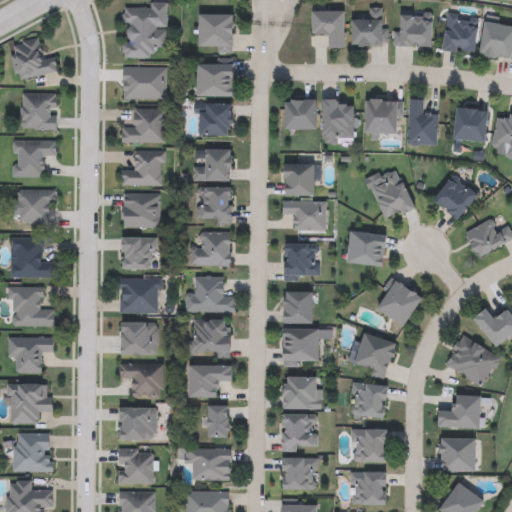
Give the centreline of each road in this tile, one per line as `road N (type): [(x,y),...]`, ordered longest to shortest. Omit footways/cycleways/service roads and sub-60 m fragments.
road 1 (residential): [(74,0),(91,50),(85,511)]
road 2 (residential): [(268,0),(260,72),(255,511)]
road 3 (residential): [(414,511),(413,387),(431,332),(451,306),(511,261)]
road 4 (residential): [(260,72),(379,71),(511,89)]
